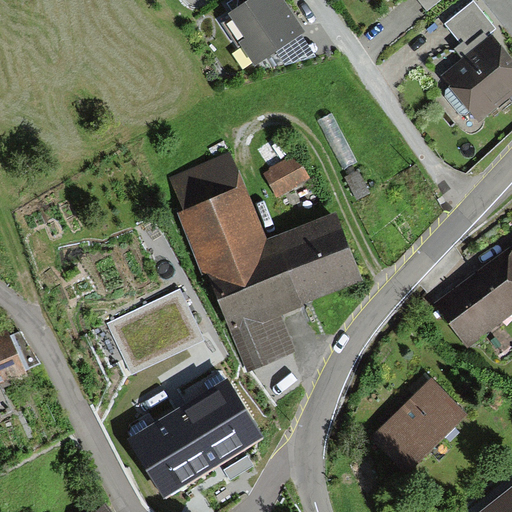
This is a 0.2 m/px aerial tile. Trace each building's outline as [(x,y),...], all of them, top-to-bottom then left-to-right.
[(301,37),(276,0),(260,0),(230,20),(260,64),(301,37)] [(416,0),(425,10),(437,0),(416,0)] [(444,27),(467,57),(499,32),(476,3),(444,27)] [(511,95),(511,68),(493,43),(443,80),(476,123),(511,95)] [(183,210),(177,213),(202,278),(207,276),(248,376),(298,356),(282,318),(364,285),(336,216),(267,244),(230,151),(169,178),(183,210)] [(297,153),(264,171),(278,196),(311,179),(297,153)] [(511,250),(437,304),(467,347),(511,314),(511,250)] [(203,340),(179,288),(105,323),(130,375),(203,340)] [(11,337),(8,331),(0,334),(0,416),(13,411),(0,386),(26,374),(25,371),(40,363),(21,332),(11,337)] [(466,412),(431,379),(373,440),(408,473),(466,412)] [(131,442),(165,497),(262,437),(227,381),(131,442)] [(248,456),(224,470),(231,480),(254,465),(248,456)] [(511,511),(511,486),(485,507),(478,511),(511,511)] [(419,511),(407,501),(396,511),(419,511)]
